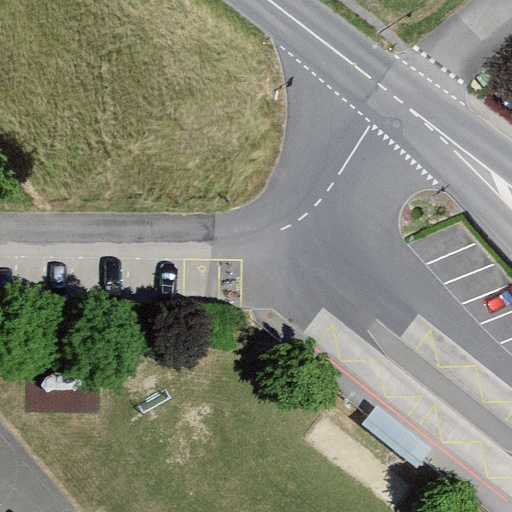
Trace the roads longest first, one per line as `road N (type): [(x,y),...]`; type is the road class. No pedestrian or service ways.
road 1 (unclassified): [(0,230),(205,233),(303,222),(399,97)]
road 2 (tertiary): [(267,0),(399,97)]
road 3 (tertiary): [(399,97),(511,198)]
